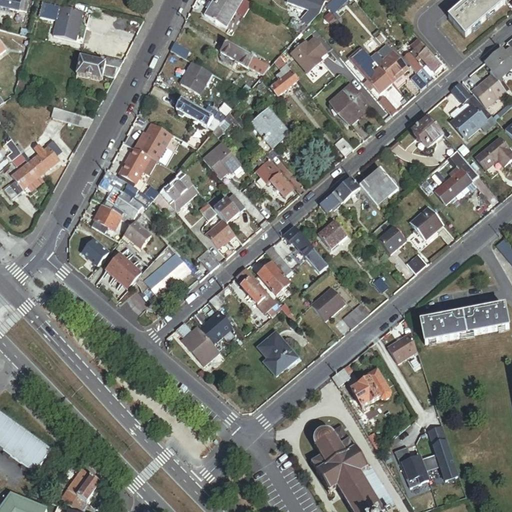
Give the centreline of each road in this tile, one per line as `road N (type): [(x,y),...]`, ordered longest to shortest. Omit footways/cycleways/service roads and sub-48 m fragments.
road 1 (residential): [(511,27),(145,345)]
road 2 (residential): [(249,434),(511,211)]
road 3 (residential): [(37,253),(176,0)]
road 4 (secondary): [(194,490),(5,284)]
road 5 (secondary): [(0,341),(152,496)]
road 6 (residential): [(37,253),(145,345)]
road 7 (residential): [(145,345),(249,434)]
